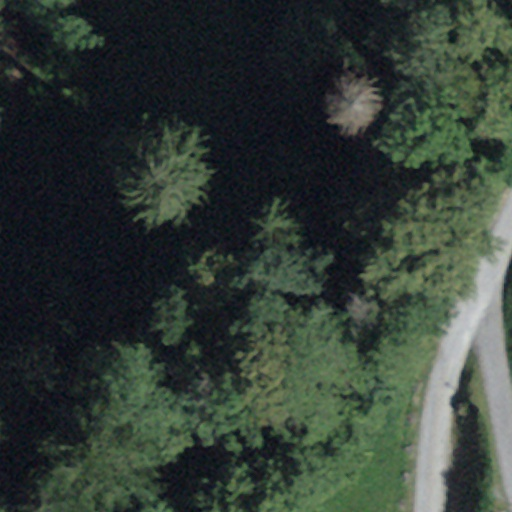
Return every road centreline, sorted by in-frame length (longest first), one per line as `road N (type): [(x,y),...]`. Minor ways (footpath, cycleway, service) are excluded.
road 1 (unclassified): [(502,293),(470,310),(447,367),(430,511)]
road 2 (unclassified): [(502,293),(495,342),(511,451)]
